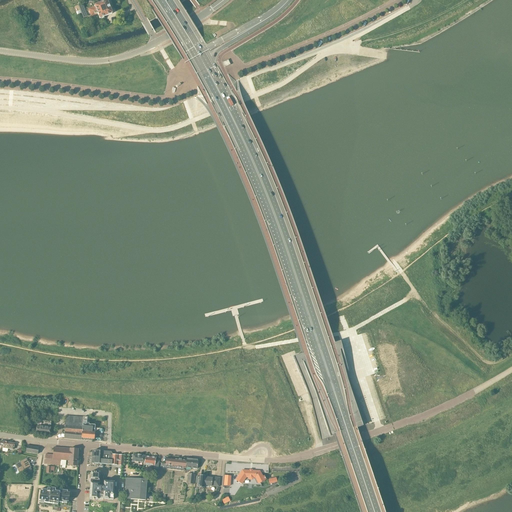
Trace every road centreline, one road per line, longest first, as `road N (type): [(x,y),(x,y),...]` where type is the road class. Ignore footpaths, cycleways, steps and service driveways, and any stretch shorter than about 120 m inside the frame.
road 1 (primary): [(375,511),(270,192),(202,54)]
road 2 (primary): [(196,57),(262,193),(371,511)]
road 3 (unclassified): [(190,91),(151,99),(0,80)]
road 4 (track): [(244,345),(346,330),(416,293)]
road 5 (unclassified): [(0,50),(96,61),(157,42)]
road 6 (residential): [(224,457),(85,444)]
